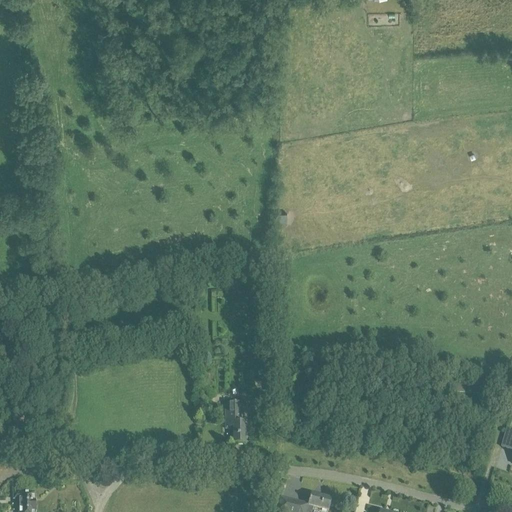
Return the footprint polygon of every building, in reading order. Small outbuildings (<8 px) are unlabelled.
[(289,213),(279,213),(280,225),(289,225),(289,213)] [(265,394),(258,394),(258,403),(272,402),(272,370),(257,370),(257,379),(264,379),(265,394)] [(233,445),(245,445),(245,424),(240,424),(239,405),(226,405),(226,423),(225,423),(225,430),(233,429),(233,445)] [(511,430),(507,429),(502,449),(511,451),(511,430)] [(13,495),(13,500),(19,500),(19,511),(35,511),(35,502),(33,502),(33,495),(13,495)] [(298,504),(295,511),(311,511),(313,508),(327,511),(328,511),(331,501),(311,496),(308,506),(304,505),(298,504)] [(287,511),(290,502),(281,500),(277,511),(287,511)]
